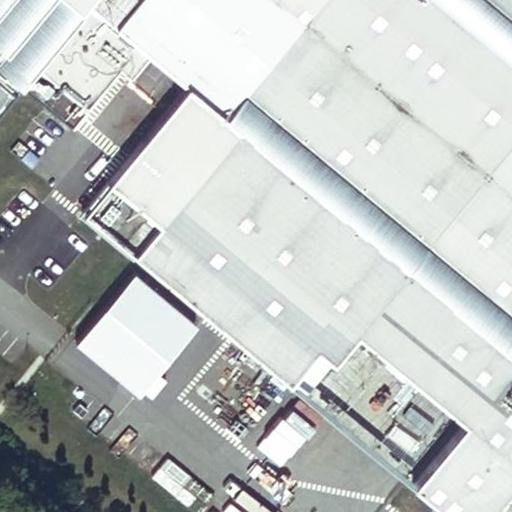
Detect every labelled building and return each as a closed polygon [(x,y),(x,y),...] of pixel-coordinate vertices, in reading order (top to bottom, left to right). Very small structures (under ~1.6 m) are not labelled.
[(511,0),(0,0),(0,1),(3,4),(0,6),(0,26),(15,39),(3,53),(30,76),(37,68),(87,110),(120,71),(125,64),(136,73),(149,56),(186,85),(81,211),(289,381),(315,348),(332,361),(357,331),(370,316),(478,405),(465,421),(413,484),(445,511),(490,511),(511,486),(511,0)] [(15,39),(0,26),(0,50),(3,53),(15,39)] [(30,76),(3,53),(0,57),(0,71),(20,88),(30,76)] [(125,64),(120,71),(130,79),(136,73),(125,64)] [(0,109),(12,95),(0,84),(0,109)] [(132,277),(77,344),(136,393),(192,325),(132,277)] [(370,316),(357,331),(465,421),(478,405),(370,316)] [(305,434),(328,410),(308,391),(284,415),(305,434)] [(387,432),(376,443),(399,466),(410,454),(387,432)]
